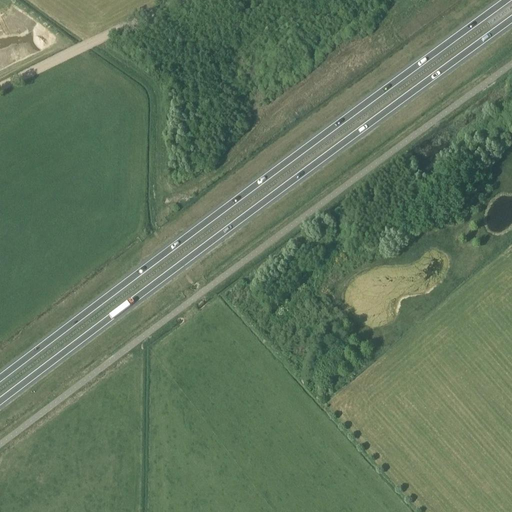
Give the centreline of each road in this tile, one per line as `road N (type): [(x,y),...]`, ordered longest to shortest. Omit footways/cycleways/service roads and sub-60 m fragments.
road 1 (trunk): [(0,400),(511,20)]
road 2 (trunk): [(509,0),(0,379)]
road 3 (track): [(0,86),(177,0)]
